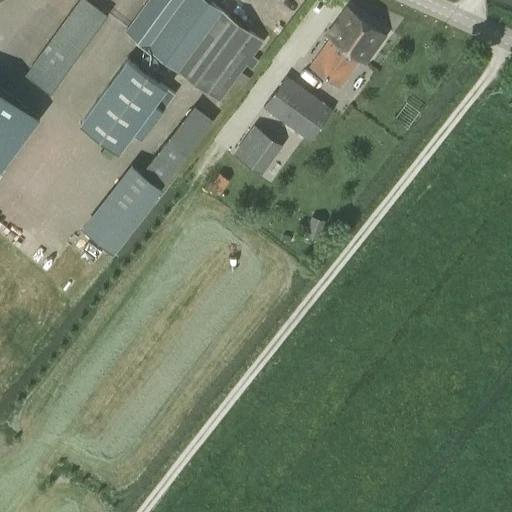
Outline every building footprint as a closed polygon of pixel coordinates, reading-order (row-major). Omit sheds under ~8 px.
[(52,92),(107,12),(89,0),(76,0),(26,74),(52,92)] [(147,0),(125,31),(218,100),(232,81),(242,88),(249,77),(240,71),(245,64),(251,68),(258,59),(252,55),(262,40),(207,0),(147,0)] [(359,59),(364,63),(385,34),(345,7),(325,35),(329,38),(309,65),(340,86),(359,59)] [(31,65),(41,41),(23,33),(12,57),(31,65)] [(119,152),(133,133),(141,139),(153,123),(154,123),(164,110),(162,109),(174,93),(127,58),(79,122),(119,152)] [(285,73),(262,105),(309,139),(331,108),(285,73)] [(0,88),(0,169),(39,118),(0,88)] [(162,184),(213,121),(193,105),(142,169),(162,184)] [(262,173),(283,145),(254,124),(233,152),(262,173)] [(111,251),(161,187),(132,164),(82,227),(111,251)] [(325,220),(311,215),(304,236),(318,241),(325,220)]
